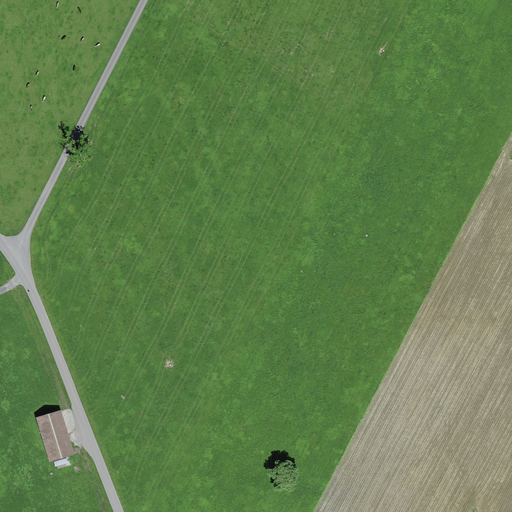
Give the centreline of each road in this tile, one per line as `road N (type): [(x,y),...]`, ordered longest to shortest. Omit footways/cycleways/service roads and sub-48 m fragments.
road 1 (unclassified): [(0,235),(27,277),(119,511)]
road 2 (track): [(15,251),(144,0)]
